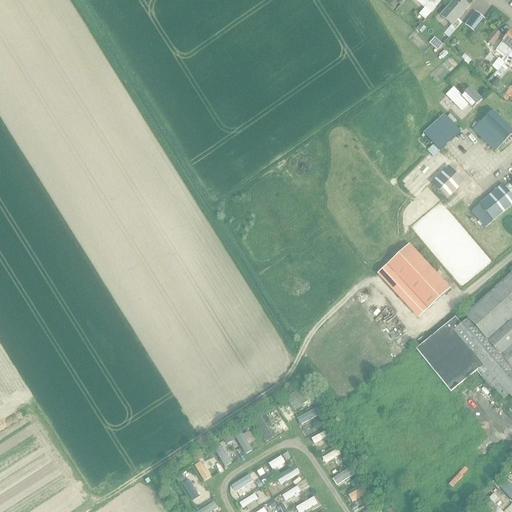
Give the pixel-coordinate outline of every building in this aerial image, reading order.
[(425,7),(431,13),(440,3),(437,0),(422,0),(419,3),(424,8),(425,7)] [(450,27),(454,31),(462,23),(457,19),(468,7),(460,0),(454,0),(440,15),(451,25),(450,27)] [(465,25),(473,32),(483,20),(475,13),(465,25)] [(485,41),(492,47),(501,35),(494,30),(485,41)] [(440,46),(446,40),(438,32),(432,38),(440,46)] [(495,74),(511,53),(511,34),(510,33),(496,50),(504,56),(501,60),(499,58),(492,67),(497,71),(495,74)] [(511,53),(495,74),(500,78),(507,69),(504,66),(506,64),(510,67),(511,64),(511,53)] [(472,109),(481,100),(469,87),(460,96),(458,94),(451,100),(456,105),(462,99),(464,101),(461,104),(464,108),(468,105),(472,109)] [(434,101),(440,97),(435,90),(429,95),(434,101)] [(472,129),(494,152),(511,134),(511,130),(492,110),(472,129)] [(423,133),(439,151),(460,132),(444,115),(423,133)] [(431,184),(447,199),(464,182),(448,167),(431,184)] [(511,204),(511,183),(510,185),(507,181),(471,211),(484,228),(511,204)] [(377,275),(418,319),(450,289),(408,245),(386,265),(387,266),(377,275)] [(511,273),(464,316),(467,320),(461,325),(454,318),(415,349),(450,392),(476,372),(477,373),(480,371),(483,375),(482,376),(493,388),(494,387),(504,399),(509,394),(511,397),(511,273)] [(412,332),(399,338),(402,345),(415,339),(412,332)] [(294,411),(308,401),(300,389),(285,399),(294,411)] [(471,389),(467,393),(473,399),(477,394),(471,389)] [(270,410),(274,417),(270,420),(276,430),(290,421),(280,404),(270,410)] [(301,424),(323,412),(320,406),(297,418),(301,424)] [(256,424),(266,441),(272,438),(262,421),(256,424)] [(240,445),(252,437),(249,432),(246,428),(242,431),(245,436),(237,440),(240,445)] [(312,446),(328,436),(325,431),(309,440),(312,446)] [(483,458),(498,439),(492,435),(478,454),(483,458)] [(221,457),(236,447),(233,442),(218,452),(221,457)] [(324,464),(340,454),(343,452),(340,446),(337,448),(321,458),(324,464)] [(267,460),(272,467),(288,457),(284,450),(267,460)] [(194,466),(204,481),(210,478),(205,469),(206,468),(204,465),(203,466),(201,462),(194,466)] [(273,476),(288,467),(285,462),(270,471),(273,476)] [(280,483),(292,475),(288,470),(277,478),(280,483)] [(338,487),(352,478),(349,473),(334,482),(338,487)] [(236,493),(253,481),(249,475),(231,486),(236,493)] [(350,483),(354,490),(359,487),(363,493),(367,491),(363,485),(362,486),(358,479),(350,483)] [(182,484),(193,501),(199,497),(188,480),(182,484)] [(297,487),(282,496),(285,501),(293,496),(295,499),(299,496),(297,493),(300,492),(297,487)] [(360,489),(344,498),(347,503),(355,499),(357,502),(364,498),(362,494),(360,489)] [(242,508),(257,499),(254,494),(239,503),(242,508)] [(484,503),(493,511),(501,511),(494,505),(499,500),(493,494),(484,503)] [(214,502),(201,511),(212,511),(212,510),(217,507),(214,502)] [(305,502),(292,509),(293,511),(299,511),(303,510),(304,511),(305,511),(310,510),(308,507),(305,502)]
